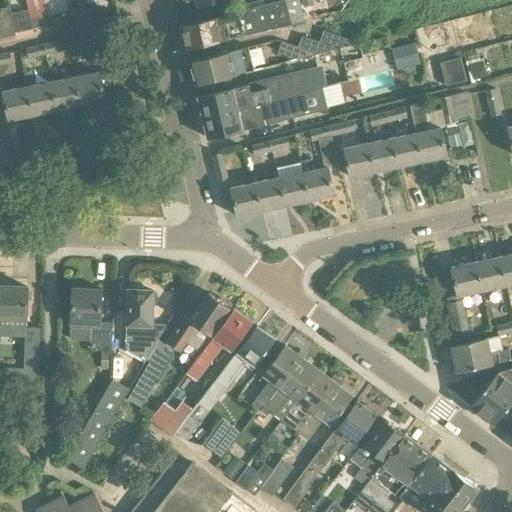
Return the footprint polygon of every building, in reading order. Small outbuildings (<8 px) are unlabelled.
[(26,0),(28,9),(33,29),(52,25),(45,0),(26,0)] [(81,8),(62,13),(59,0),(45,0),(52,25),(53,30),(85,23),(81,8)] [(187,49),(221,41),(292,25),(305,21),(319,17),(314,0),(293,0),(182,26),(187,49)] [(9,7),(0,9),(0,38),(16,35),(15,33),(11,14),(9,7)] [(319,42),(338,49),(358,43),(323,31),(319,42)] [(101,32),(92,34),(96,52),(106,49),(101,32)] [(302,36),(298,47),(317,54),(338,49),(319,42),(302,36)] [(64,51),(62,41),(44,45),(46,55),(64,51)] [(281,41),(277,53),(297,60),(317,54),(298,47),(281,41)] [(421,64),(416,44),(392,49),(397,70),(402,69),(403,74),(415,72),(414,66),(421,64)] [(44,45),(26,49),(28,59),(46,55),(44,45)] [(252,60),(249,48),(190,62),(193,73),(252,60)] [(0,66),(12,63),(9,53),(0,54),(0,66)] [(467,81),(461,58),(440,63),(446,87),(467,81)] [(252,60),(193,73),(196,85),(254,70),(252,60)] [(471,66),(475,81),(486,78),(482,64),(471,66)] [(203,118),(322,88),(329,87),(324,67),(220,91),(203,95),(198,96),(203,118)] [(100,72),(76,77),(81,106),(106,101),(100,72)] [(76,77),(51,82),(57,111),(81,106),(76,77)] [(51,82),(27,87),(33,116),(57,111),(51,82)] [(33,116),(27,87),(2,92),(8,121),(33,116)] [(327,107),(322,88),(203,118),(208,139),(243,131),(242,127),(327,107)] [(496,89),(486,91),(491,116),(502,115),(496,89)] [(445,125),(470,118),(464,92),(439,98),(445,125)] [(412,111),(417,133),(423,162),(447,156),(441,128),(429,131),(423,103),(411,106),(412,111)] [(405,108),(387,112),(389,122),(407,118),(405,108)] [(371,127),(389,122),(387,112),(369,117),(371,127)] [(353,121),(329,127),(332,137),(355,132),(353,121)] [(468,124),(461,126),(463,133),(470,132),(468,124)] [(329,127),(310,131),(313,143),(318,141),(332,137),(329,127)] [(462,134),(461,135),(459,129),(446,132),(447,138),(450,154),(466,151),(462,134)] [(417,133),(393,138),(399,167),(423,162),(417,133)] [(269,141),(272,152),(290,147),(287,137),(269,141)] [(318,141),(324,168),(328,167),(337,165),(332,137),(318,141)] [(393,138),(369,144),(375,172),(399,167),(393,138)] [(272,152),(269,141),(252,146),(255,156),(272,152)] [(369,144),(344,149),(350,177),(375,172),(369,144)] [(212,156),(218,182),(228,180),(222,154),(212,156)] [(334,196),(328,167),(324,168),(313,170),(310,158),(306,159),(301,160),(304,172),(310,201),(334,196)] [(304,172),(279,178),(285,206),(310,201),(304,172)] [(279,178),(255,183),(261,212),(285,206),(279,178)] [(261,212),(255,183),(230,189),(237,217),(261,212)] [(511,254),(500,257),(506,286),(511,284),(511,254)] [(475,263),(481,291),(506,286),(500,257),(475,263)] [(457,296),(460,296),(481,291),(475,263),(451,268),(457,296)] [(0,286),(0,319),(26,320),(27,287),(0,286)] [(102,289),(72,288),(71,323),(92,324),(91,347),(111,348),(112,323),(100,323),(102,289)] [(166,325),(151,324),(152,291),(142,291),(140,289),(134,289),(131,290),(129,290),(129,325),(126,325),(124,353),(144,364),(147,360),(155,347),(159,340),(166,325)] [(188,313),(168,344),(176,349),(180,352),(196,326),(211,336),(229,307),(228,306),(229,305),(217,297),(216,298),(209,293),(193,316),(188,313)] [(455,339),(469,336),(461,301),(447,304),(455,339)] [(252,323),(233,310),(193,363),(185,373),(195,380),(203,371),(204,371),(224,345),(231,351),(252,323)] [(511,323),(496,327),(498,336),(511,332),(511,323)] [(257,326),(197,403),(205,410),(224,386),(227,388),(248,361),(255,366),(276,339),(257,326)] [(25,328),(24,361),(39,361),(40,329),(26,328),(25,328)] [(507,362),(508,369),(511,367),(511,352),(510,354),(509,349),(501,351),(498,336),(452,346),(457,373),(507,362)] [(167,345),(159,340),(155,347),(147,360),(150,361),(128,399),(141,408),(175,350),(167,345)] [(285,346),(264,374),(271,379),(255,401),(265,408),(302,358),(285,346)] [(282,420),(318,371),(302,358),(265,408),(282,420)] [(498,372),(470,406),(493,425),(511,402),(511,367),(508,369),(498,372)] [(282,420),(298,433),(335,383),(318,371),(282,420)] [(66,459),(84,469),(114,417),(130,389),(113,379),(96,407),(66,459)] [(335,383),(298,433),(308,440),(324,419),(331,425),(352,396),(335,383)] [(164,401),(150,420),(172,436),(175,433),(186,418),(189,414),(193,409),(181,400),(175,409),(164,401)] [(310,487),(309,486),(346,436),(355,443),(377,414),(375,413),(373,410),(368,406),(365,405),(357,400),(283,500),(294,509),(310,487)] [(123,401),(118,409),(127,414),(132,406),(123,401)] [(189,414),(186,418),(175,433),(186,441),(200,423),(189,414)] [(231,449),(222,442),(234,427),(222,418),(203,444),(222,459),(231,449)] [(371,453),(360,467),(372,475),(403,433),(385,420),(365,448),(371,453)] [(372,475),(370,477),(392,493),(398,497),(432,454),(403,433),(372,475)] [(388,499),(392,493),(370,477),(364,485),(360,490),(361,491),(387,511),(457,511),(476,487),(453,469),(432,454),(398,497),(403,501),(399,507),(388,499)] [(234,458),(224,472),(235,481),(246,467),(234,458)] [(217,511),(232,494),(191,462),(185,470),(172,459),(130,511),(217,511)] [(282,459),(260,489),(272,497),(293,468),(282,459)] [(364,485),(370,477),(372,475),(360,467),(353,477),(364,485)] [(246,490),(252,482),(242,474),(236,482),(246,490)] [(353,501),(367,511),(387,511),(361,491),(353,501)] [(103,511),(94,494),(69,507),(61,492),(60,493),(62,497),(36,510),(37,511),(103,511)] [(333,502),(324,511),(343,511),(345,510),(333,502)]
